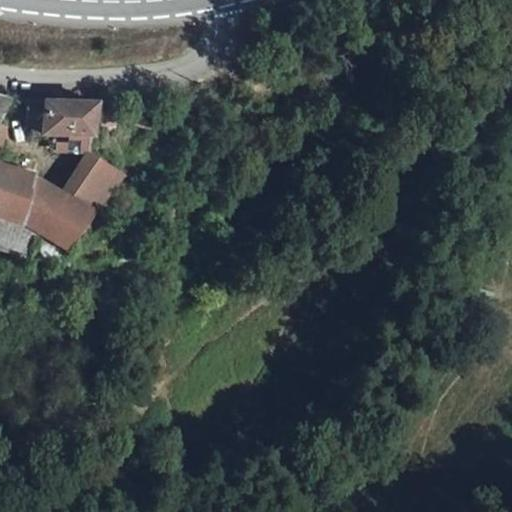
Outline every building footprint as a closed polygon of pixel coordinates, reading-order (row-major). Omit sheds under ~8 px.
[(27,102),(24,102),(29,118),(40,120),(41,133),(58,134),(88,136),(93,108),(93,100),(27,102)] [(88,136),(58,134),(59,150),(88,152),(90,135),(88,136)] [(62,192),(97,210),(122,173),(88,152),(62,192)] [(20,221),(35,177),(35,172),(5,166),(0,191),(0,190),(0,232),(15,235),(20,221)] [(38,229),(62,192),(35,177),(20,221),(38,229)] [(70,247),(97,210),(62,192),(38,229),(70,247)]
